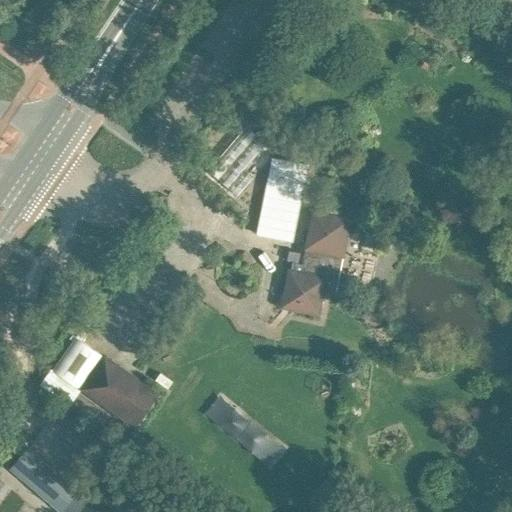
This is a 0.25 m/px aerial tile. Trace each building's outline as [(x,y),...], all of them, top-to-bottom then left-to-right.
[(248,127),(207,172),(235,197),(251,180),(242,172),(267,145),(248,127)] [(280,138),(267,215),(302,221),(316,145),(280,138)] [(319,315),(324,290),(336,292),(351,219),(314,211),(301,272),(289,269),(284,294),(286,294),(285,300),(290,307),(295,308),(294,310),(319,315)] [(52,368),(40,385),(70,406),(80,391),(82,389),(80,388),(103,355),(76,336),(53,369),(52,368)] [(104,356),(82,389),(113,411),(136,427),(158,394),(104,356)] [(11,469),(26,482),(61,511),(78,491),(28,448),(11,469)] [(108,511),(109,511),(92,499),(82,511),(108,511)]
